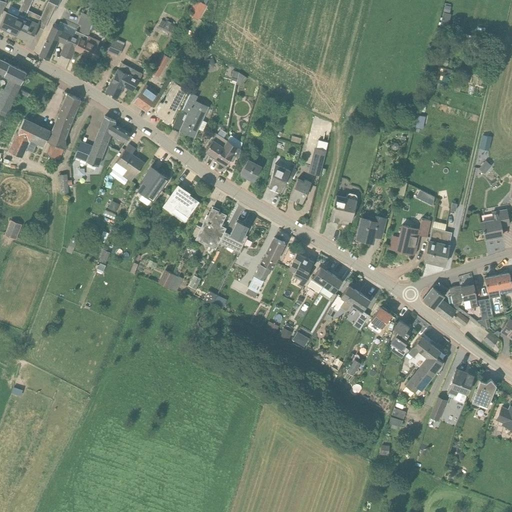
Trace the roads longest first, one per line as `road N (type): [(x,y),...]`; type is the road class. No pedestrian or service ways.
road 1 (tertiary): [(408,295),(221,184),(99,97),(0,43)]
road 2 (tertiary): [(511,376),(408,295)]
